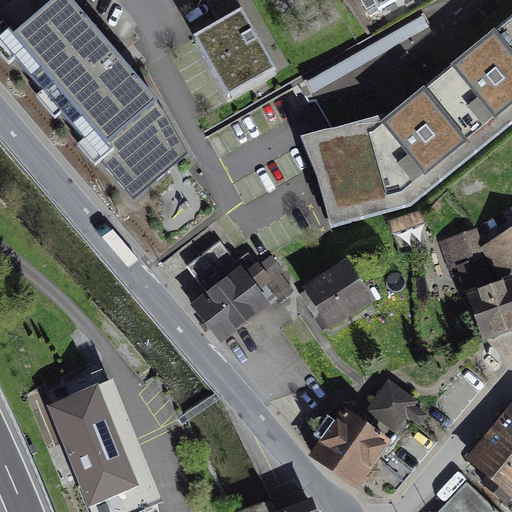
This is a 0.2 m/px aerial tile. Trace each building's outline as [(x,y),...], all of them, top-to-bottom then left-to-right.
[(163,110),(68,0),(56,0),(15,35),(10,30),(0,37),(0,56),(8,66),(15,59),(43,93),(36,99),(56,119),(60,114),(83,140),(77,147),(96,168),(102,163),(134,203),(187,154),(163,110)] [(203,0),(217,24),(193,38),(228,98),(275,71),(233,0),(203,0)] [(397,0),(372,0),(379,11),(397,0)] [(384,117),(301,140),(316,178),(331,230),(412,208),(511,125),(511,19),(386,120),(384,117)] [(451,275),(458,273),(483,344),(511,334),(511,277),(502,281),(481,249),(485,246),(478,229),(439,243),(451,275)] [(511,230),(485,246),(481,249),(502,281),(511,277),(511,230)] [(207,294),(189,308),(221,346),(291,289),(280,275),(284,273),(271,256),(258,265),(248,253),(236,263),(219,242),(185,268),(207,294)] [(346,261),(303,291),(330,333),(375,304),(346,261)] [(51,405),(47,407),(88,511),(161,511),(160,506),(163,505),(113,382),(106,385),(104,378),(97,374),(47,394),(51,405)] [(389,381),(368,410),(402,433),(410,421),(420,428),(428,417),(418,410),(422,404),(389,381)] [(391,450),(402,433),(368,410),(356,402),(348,404),(309,459),(358,493),(389,449),(391,450)] [(511,511),(511,404),(466,461),(486,479),(480,486),(510,511),(511,511)] [(496,511),(467,484),(440,511),(496,511)] [(316,511),(313,501),(306,503),(301,490),(244,511),(316,511)]
